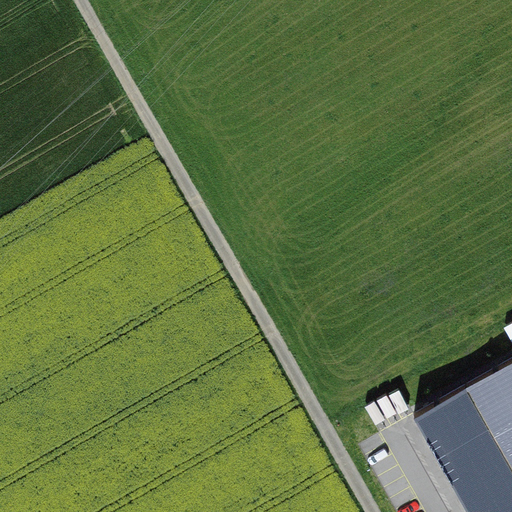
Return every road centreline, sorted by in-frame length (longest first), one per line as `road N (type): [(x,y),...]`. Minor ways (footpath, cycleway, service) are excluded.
road 1 (track): [(323,427),(80,0)]
road 2 (unknown): [(511,346),(416,404),(431,452),(466,511)]
